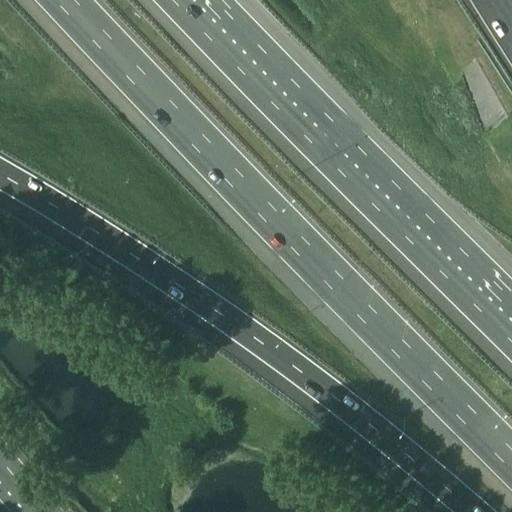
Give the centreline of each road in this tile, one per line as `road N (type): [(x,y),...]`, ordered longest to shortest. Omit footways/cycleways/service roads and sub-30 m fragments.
road 1 (motorway): [(67,0),(511,459)]
road 2 (motorway): [(0,176),(241,328),(471,511)]
road 3 (motorway): [(511,320),(194,0)]
